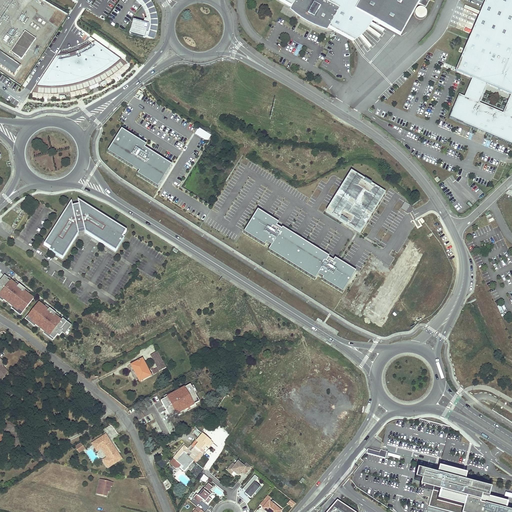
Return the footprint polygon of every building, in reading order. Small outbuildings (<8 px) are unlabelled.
[(131,21),(127,33),(143,38),(143,36),(152,38),(152,37),(153,34),(154,32),(154,28),(154,26),(154,24),(154,20),(155,20),(154,14),(152,8),(148,3),(145,0),(134,0),(138,4),(140,6),(141,7),(143,12),(145,16),(146,21),(144,25),(142,24),(131,21)] [(143,38),(142,39),(154,41),(155,38),(156,35),(156,32),(157,28),(157,24),(157,20),(155,14),(153,7),(150,2),(147,0),(145,0),(148,3),(152,8),(154,14),(155,20),(154,20),(154,24),(154,26),(154,28),(154,32),(153,34),(152,37),(152,38),(143,36),(143,38)] [(281,0),(292,6),(306,14),(308,20),(315,18),(333,29),(352,39),(361,33),(371,19),(400,36),(418,4),(425,8),(429,0),(281,0)] [(511,0),(485,0),(455,72),(472,79),(464,98),(458,95),(449,118),(511,145),(511,0)] [(331,32),(333,29),(315,18),(308,20),(306,14),(292,6),(290,10),(291,11),(293,13),(295,14),(296,16),(298,17),(300,18),(302,20),(304,21),(306,22),(308,23),(310,24),(312,25),(314,26),(316,27),(318,28),(320,29),(323,30),(325,30),(327,31),(329,31),(331,32)] [(417,9),(416,9),(416,10),(415,10),(415,11),(415,12),(414,13),(414,14),(415,15),(415,16),(415,17),(416,17),(416,18),(417,18),(417,19),(418,19),(419,19),(419,20),(420,20),(421,20),(422,19),(423,19),(424,19),(424,18),(425,18),(425,17),(426,16),(426,15),(426,14),(426,13),(426,12),(426,11),(425,10),(424,9),(423,9),(423,8),(422,8),(421,8),(420,8),(419,8),(418,8),(417,9)] [(22,59),(36,39),(25,31),(11,51),(22,59)] [(61,57),(55,57),(37,86),(45,88),(57,87),(66,87),(76,84),(84,82),(94,78),(101,74),(110,68),(115,64),(120,60),(95,42),(92,44),(86,47),(79,51),(71,54),(61,57)] [(0,64),(14,75),(20,66),(0,51),(0,64)] [(195,134),(201,138),(207,142),(211,136),(199,128),(196,131),(195,134)] [(146,146),(121,130),(107,152),(132,168),(133,167),(139,171),(137,175),(157,188),(171,166),(151,153),(150,154),(147,153),(143,150),(146,146)] [(350,172),(325,212),(351,228),(360,233),(385,193),(366,181),(350,172)] [(74,240),(78,234),(78,232),(81,231),(84,230),(85,232),(92,237),(115,252),(124,238),(122,237),(126,231),(78,200),(79,205),(72,206),(71,202),(44,245),(50,248),(49,250),(62,259),(74,240)] [(404,201),(400,208),(406,211),(410,205),(404,201)] [(278,224),(257,211),(243,233),(264,246),(265,243),(271,246),(268,251),(315,280),(318,275),(323,278),(321,280),(342,293),(356,272),(334,259),(333,262),(328,259),(329,258),(282,228),(281,230),(276,227),(278,224)] [(33,298),(24,291),(25,289),(19,284),(18,286),(14,283),(13,285),(10,282),(11,281),(4,276),(0,281),(0,297),(4,300),(12,307),(17,311),(21,314),(33,298)] [(71,326),(62,319),(61,320),(60,322),(57,319),(58,318),(54,315),(55,313),(49,308),(48,310),(39,303),(27,318),(30,321),(35,325),(44,332),(48,335),(53,339),(57,334),(59,336),(62,333),(64,334),(71,326)] [(153,375),(159,371),(165,368),(161,361),(156,352),(150,355),(156,368),(151,371),(153,375)] [(2,365),(0,362),(0,361),(1,360),(0,359),(0,378),(1,380),(8,374),(3,368),(2,370),(0,367),(0,366),(1,366),(2,365)] [(135,374),(138,373),(142,380),(150,376),(142,360),(131,366),(135,374)] [(200,404),(190,385),(160,401),(170,419),(200,404)] [(210,441),(202,434),(196,442),(198,444),(190,452),(192,453),(188,457),(193,461),(200,453),(202,454),(204,451),(203,450),(201,449),(204,445),(206,447),(210,441)] [(117,452),(107,435),(99,440),(104,448),(102,449),(108,458),(104,461),(109,468),(122,459),(119,454),(117,455),(116,453),(117,452)] [(104,448),(99,440),(93,444),(98,451),(102,449),(104,448)] [(193,461),(188,457),(192,453),(190,452),(189,451),(188,451),(187,450),(187,449),(184,447),(173,459),(169,463),(175,469),(180,468),(184,472),(193,461)] [(380,450),(379,452),(378,457),(385,458),(387,452),(380,450)] [(193,461),(195,463),(202,454),(200,453),(193,461)] [(242,465),(237,461),(230,470),(237,475),(240,471),(244,474),(250,467),(244,463),(242,465)] [(490,490),(464,483),(466,475),(463,474),(439,467),(436,476),(427,473),(416,471),(414,480),(421,481),(419,487),(433,490),(432,492),(429,505),(454,511),(511,511),(506,511),(508,503),(488,498),(490,490)] [(205,483),(209,479),(204,475),(200,479),(205,483)] [(254,492),(259,487),(253,482),(254,481),(256,479),(257,478),(254,475),(241,489),(245,492),(244,493),(247,496),(249,498),(254,492)] [(107,491),(108,488),(109,486),(110,486),(112,487),(113,482),(100,479),(96,494),(106,496),(107,491)] [(191,498),(198,503),(201,499),(206,504),(210,499),(207,497),(210,493),(208,491),(211,487),(207,483),(197,495),(195,494),(191,498)] [(278,511),(280,511),(268,501),(270,498),(266,495),(258,504),(262,507),(265,510),(264,511),(265,511),(278,511)] [(326,511),(354,511),(336,500),(326,511)]
